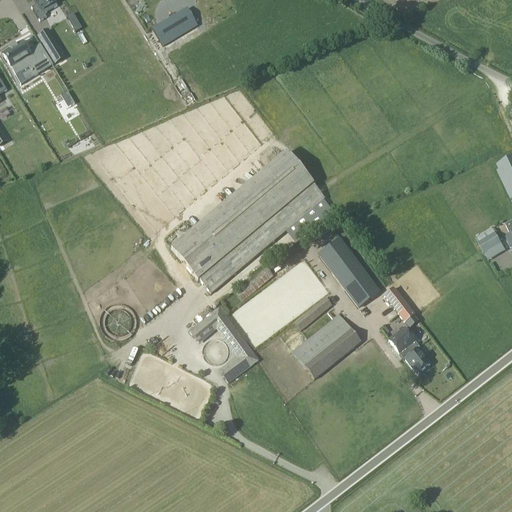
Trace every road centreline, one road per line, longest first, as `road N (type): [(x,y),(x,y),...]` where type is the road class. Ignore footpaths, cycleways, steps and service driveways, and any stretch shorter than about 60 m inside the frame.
road 1 (unknown): [(182,297),(184,343),(218,389),(232,430),(336,491)]
road 2 (unclassified): [(309,511),(511,356)]
road 3 (unclassified): [(511,76),(359,0)]
